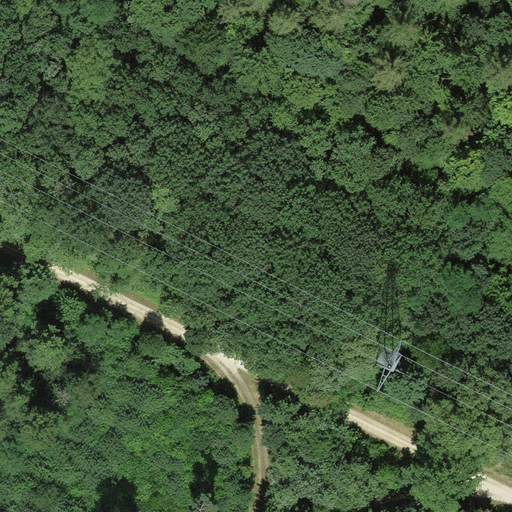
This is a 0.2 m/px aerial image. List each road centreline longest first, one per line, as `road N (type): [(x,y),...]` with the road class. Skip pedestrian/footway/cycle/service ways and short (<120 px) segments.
road 1 (track): [(0,241),(511,493)]
road 2 (track): [(221,354),(253,401),(262,462),(256,511)]
